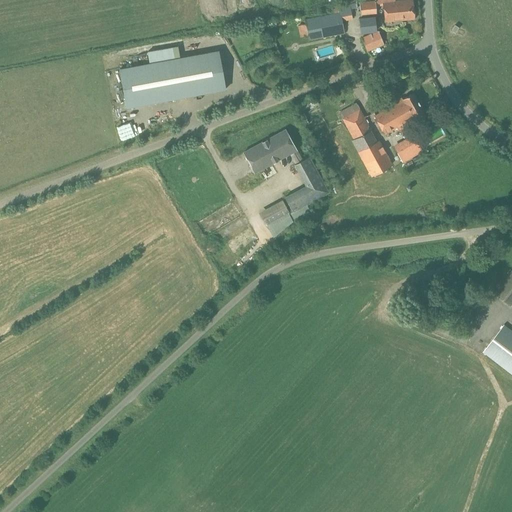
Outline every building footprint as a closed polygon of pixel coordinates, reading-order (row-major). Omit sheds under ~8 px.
[(384,21),(413,19),(411,0),(405,0),(394,1),(394,0),(374,0),(374,1),(359,3),(360,16),(376,14),(375,4),(382,3),(384,21)] [(344,33),(341,21),(352,20),(350,10),(351,9),(350,5),(329,9),(330,14),(304,19),(308,40),(344,33)] [(360,33),(375,31),(374,17),(358,18),(360,33)] [(455,25),(451,31),(455,34),(459,28),(455,25)] [(378,31),(361,38),(366,51),(383,44),(378,31)] [(225,90),(217,51),(119,69),(127,108),(225,90)] [(384,134),(397,127),(399,131),(415,122),(414,119),(424,114),(412,93),(401,99),(402,101),(374,116),(384,134)] [(356,104),(339,113),(353,139),(351,140),(370,176),(391,164),(378,141),(376,142),(356,104)] [(306,205),(328,193),(308,157),(302,161),(284,130),(243,153),(255,173),(291,153),(297,163),(294,165),(305,186),(284,198),(286,201),(261,216),(271,234),(297,219),(310,212),(306,205)] [(511,302),(511,273),(497,294),(510,305),(511,302)] [(460,311),(461,325),(472,324),(471,311),(460,311)] [(511,330),(505,326),(485,352),(511,372),(511,330)]
